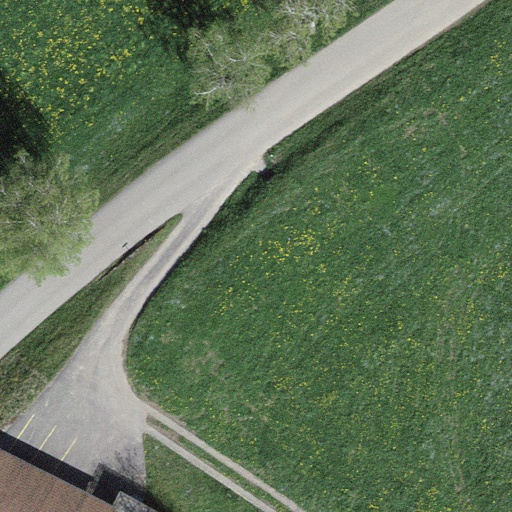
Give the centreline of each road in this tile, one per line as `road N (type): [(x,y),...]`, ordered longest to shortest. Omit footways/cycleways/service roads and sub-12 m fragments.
road 1 (unclassified): [(0,319),(222,149),(436,0)]
road 2 (track): [(100,353),(124,404),(290,511)]
